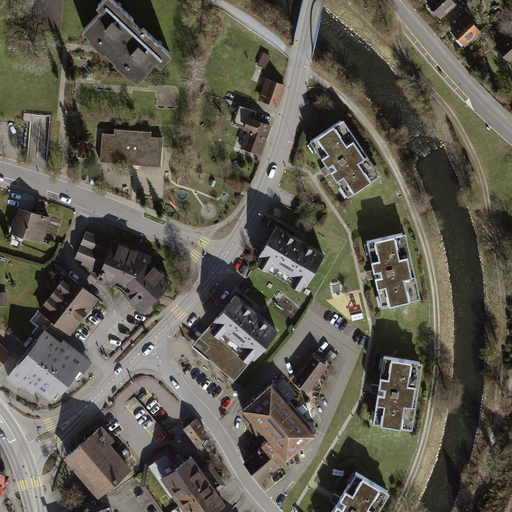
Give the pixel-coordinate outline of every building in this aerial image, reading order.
[(114,0),(102,0),(97,6),(101,10),(83,30),(89,36),(88,38),(104,53),(105,51),(107,53),(112,58),(116,61),(114,62),(130,77),(131,76),(137,82),(157,61),(162,66),(172,54),(144,28),(142,29),(134,21),(135,20),(122,7),(123,6),(120,2),(118,4),(114,0)] [(453,0),(430,0),(428,3),(430,5),(428,6),(433,12),(435,10),(443,19),(458,5),(453,0)] [(468,16),(452,30),(467,47),(483,32),(476,25),(468,16)] [(511,32),(509,35),(496,47),(511,63),(511,32)] [(268,80),(261,100),(277,106),(284,85),(268,80)] [(249,118),(255,120),(257,112),(240,107),(234,125),(245,129),(249,118)] [(247,132),(241,149),(263,156),(269,137),(273,126),(255,120),(249,118),(245,129),(245,131),(247,132)] [(343,120),(312,141),(330,168),(349,196),(381,175),(343,120)] [(103,133),(101,159),(120,160),(120,163),(141,164),(141,162),(161,163),(163,138),(151,137),(151,132),(115,129),(115,134),(103,133)] [(89,157),(90,141),(78,140),(77,156),(83,157),(89,157)] [(21,208),(12,234),(43,244),(52,218),(41,215),(21,208)] [(277,226),(258,258),(261,259),(257,265),(267,271),(268,270),(291,284),(290,285),(302,292),(305,286),(307,287),(326,254),(297,237),(277,226)] [(85,230),(75,260),(83,262),(81,265),(91,269),(90,272),(99,275),(96,282),(120,292),(141,314),(151,304),(173,282),(151,260),(153,257),(134,249),(85,230)] [(404,232),(367,241),(375,274),(383,306),(420,297),(404,232)] [(69,274),(41,310),(72,335),(100,299),(69,274)] [(275,330),(235,295),(207,329),(247,363),(275,330)] [(47,329),(29,353),(70,386),(82,371),(86,373),(94,362),(65,339),(63,341),(47,329)] [(234,379),(247,363),(207,329),(193,346),(207,358),(208,357),(234,379)] [(0,367),(12,353),(0,341),(0,367)] [(314,349),(291,378),(302,386),(307,390),(329,362),(314,349)] [(29,353),(8,379),(18,387),(21,383),(35,394),(39,389),(52,400),(59,391),(64,395),(70,386),(29,353)] [(378,389),(373,422),(410,428),(421,363),(384,357),(378,389)] [(318,430),(270,381),(242,409),(270,441),(245,462),(261,481),(269,474),(271,476),(283,465),(281,462),(283,461),(318,430)] [(197,417),(183,428),(199,448),(207,429),(197,417)] [(100,422),(63,456),(98,495),(131,466),(111,442),(115,439),(100,422)] [(145,462),(142,485),(160,511),(215,511),(212,508),(225,498),(202,467),(191,450),(177,460),(167,446),(145,462)] [(0,467),(0,488),(6,480),(10,480),(10,477),(9,472),(6,472),(0,467)] [(376,511),(389,490),(356,470),(338,500),(330,511),(376,511)] [(70,511),(112,511),(110,504),(97,508),(94,500),(69,507),(70,511)]
